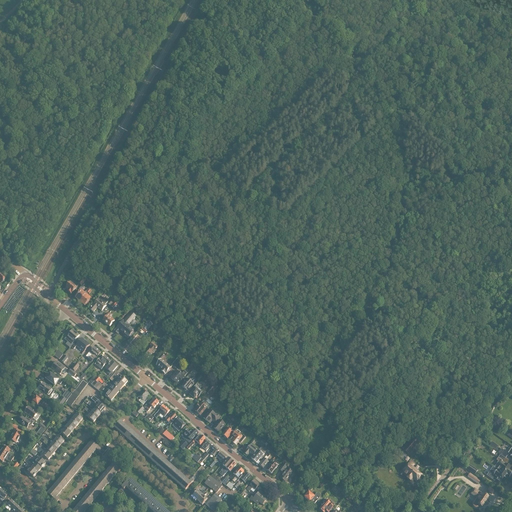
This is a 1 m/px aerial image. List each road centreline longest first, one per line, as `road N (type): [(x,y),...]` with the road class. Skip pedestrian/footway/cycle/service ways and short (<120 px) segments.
road 1 (residential): [(289,502),(144,376)]
road 2 (residential): [(0,420),(66,310)]
